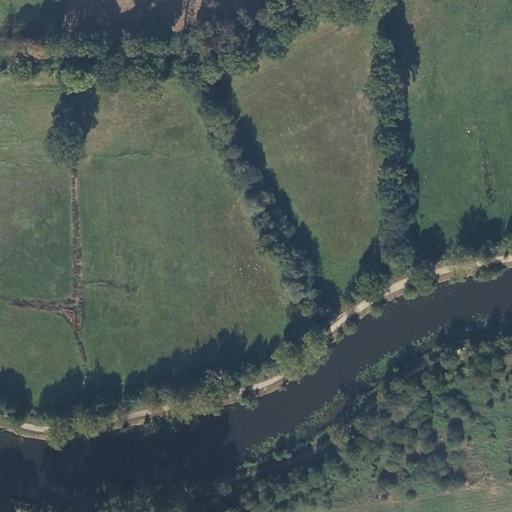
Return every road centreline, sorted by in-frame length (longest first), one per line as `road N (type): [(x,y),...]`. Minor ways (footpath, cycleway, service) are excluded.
road 1 (unclassified): [(501,498),(470,105)]
road 2 (track): [(316,0),(213,51),(0,55)]
